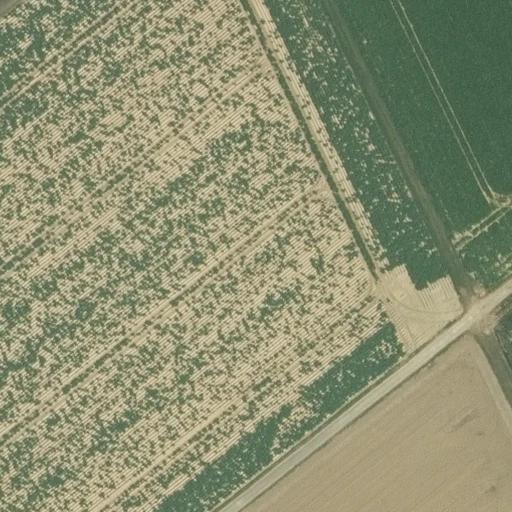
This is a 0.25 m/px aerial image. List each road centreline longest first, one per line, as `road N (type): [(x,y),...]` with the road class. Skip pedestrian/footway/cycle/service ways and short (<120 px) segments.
road 1 (track): [(321,0),(511,389)]
road 2 (track): [(229,511),(511,287)]
